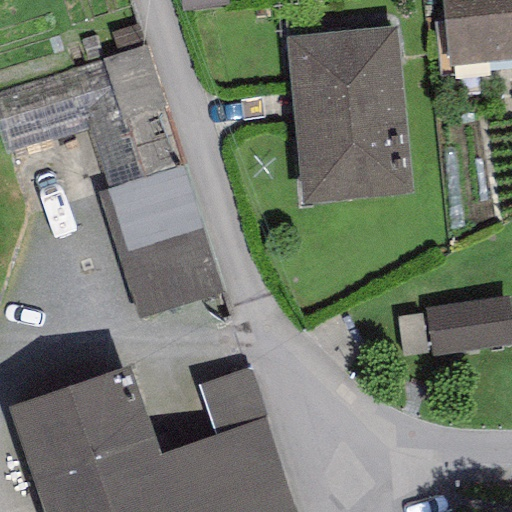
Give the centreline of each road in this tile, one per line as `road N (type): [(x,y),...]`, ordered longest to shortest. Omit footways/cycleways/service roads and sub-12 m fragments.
road 1 (residential): [(318,460),(261,329),(152,0)]
road 2 (residential): [(511,462),(318,460)]
